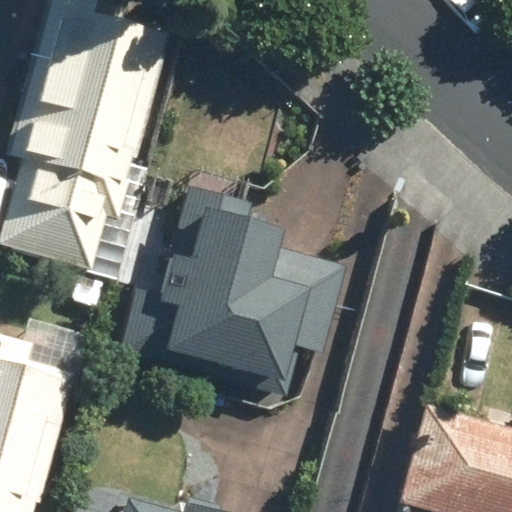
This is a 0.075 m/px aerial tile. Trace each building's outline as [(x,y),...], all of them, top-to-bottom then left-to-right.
[(22,152),(0,230),(0,236),(92,262),(107,209),(119,212),(172,21),(102,2),(102,0),(47,0),(6,148),(22,152)] [(118,344),(285,395),(301,344),(321,350),(347,265),(277,244),(286,215),(189,186),(158,285),(138,279),(118,344)] [(101,281),(81,276),(74,300),(94,305),(101,281)] [(38,511),(77,366),(31,354),(35,337),(0,328),(0,511),(38,511)] [(511,511),(511,416),(505,415),(498,438),(410,413),(380,511),(511,511)] [(258,511),(194,493),(190,506),(131,489),(124,511),(258,511)]
